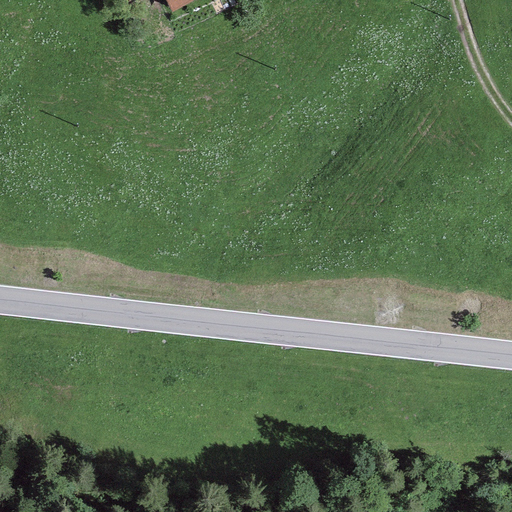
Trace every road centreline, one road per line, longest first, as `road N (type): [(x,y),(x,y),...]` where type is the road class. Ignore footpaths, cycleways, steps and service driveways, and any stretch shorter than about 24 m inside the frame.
road 1 (tertiary): [(0,299),(511,355)]
road 2 (track): [(511,118),(487,85),(457,0)]
